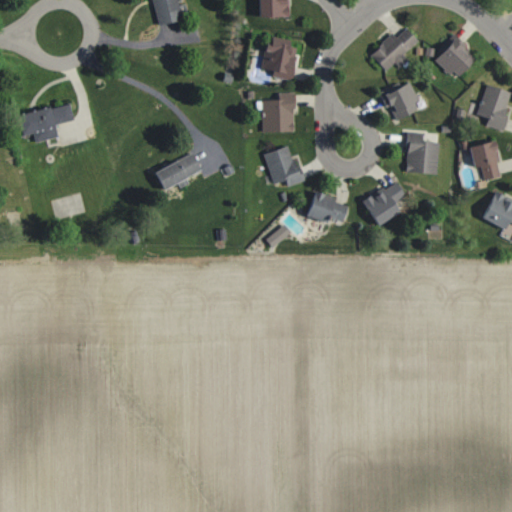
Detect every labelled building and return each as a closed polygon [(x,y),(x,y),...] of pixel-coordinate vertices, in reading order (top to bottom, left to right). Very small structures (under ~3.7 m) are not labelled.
[(150,0),(155,23),(176,19),(172,0),(150,0)] [(285,0),(255,0),(256,15),(286,14),(285,0)] [(367,54),(383,71),(392,62),(398,68),(406,59),(402,55),(416,40),(404,28),(394,37),(390,32),(367,54)] [(286,39),(265,35),(260,68),(270,69),(269,75),(289,79),(294,47),(285,46),(286,39)] [(470,59),(458,50),(460,46),(449,38),(432,60),(456,78),(470,59)] [(418,111),(408,82),(380,91),(390,120),(418,111)] [(510,92),(484,84),(474,118),(484,121),(482,125),(499,130),(510,92)] [(291,93),(276,93),(277,99),(260,99),(261,130),(292,129),(291,93)] [(14,112),(18,134),(32,132),(33,140),(55,136),(53,122),(68,120),(66,104),(14,112)] [(436,141),(420,141),(420,134),(404,134),(403,172),(435,173),(436,141)] [(470,166),(479,164),(481,178),(498,176),(493,140),(467,144),(470,166)] [(271,183),(282,179),(284,186),(298,182),(287,144),(261,152),(271,183)] [(199,172),(190,152),(150,170),(159,189),(177,180),(178,182),(199,172)] [(376,226),(397,210),(392,203),(403,195),(391,179),(359,203),(376,226)] [(478,217),(502,229),(499,236),(511,242),(511,241),(511,201),(491,191),(478,217)] [(302,215),(322,221),(323,215),(340,220),(345,203),(309,192),(302,215)] [(263,239),(269,247),(288,232),(282,224),(263,239)]
